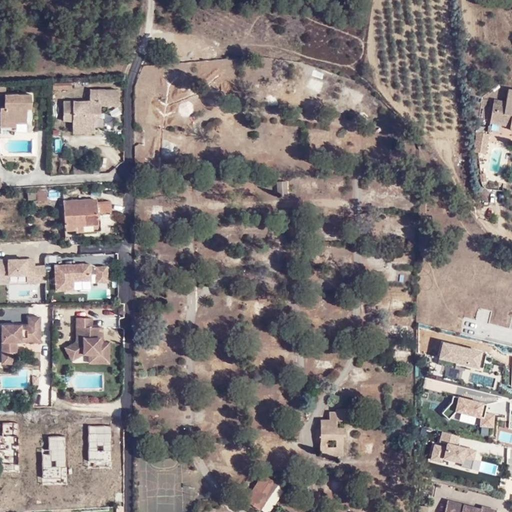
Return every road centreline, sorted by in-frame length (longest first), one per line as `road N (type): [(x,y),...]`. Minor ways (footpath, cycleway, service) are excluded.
road 1 (residential): [(129,511),(130,173)]
road 2 (track): [(511,235),(485,227),(419,124),(379,83),(376,0)]
road 3 (unknown): [(424,511),(426,224)]
